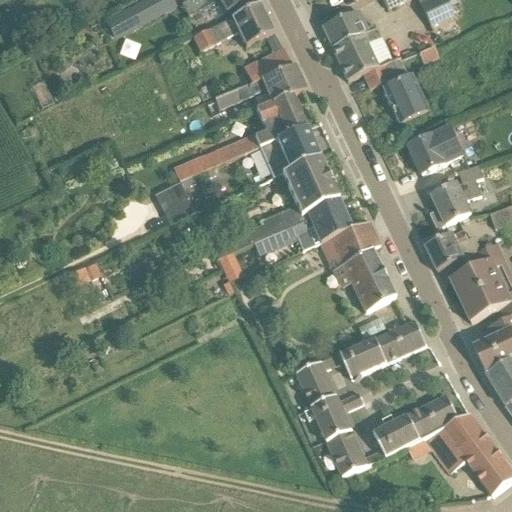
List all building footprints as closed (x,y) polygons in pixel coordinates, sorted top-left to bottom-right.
[(165,17),(155,0),(148,0),(140,5),(105,23),(116,43),(151,25),(165,17)] [(226,15),(256,0),(195,0),(182,7),(189,19),(219,2),(226,15)] [(382,0),(388,12),(411,0),(417,0),(422,10),(443,0),(433,0),(432,1),(431,0),(382,0)] [(443,0),(422,10),(431,30),(455,19),(445,0),(443,0)] [(238,37),(245,51),(274,37),(260,8),(203,34),(193,39),(200,56),(238,37)] [(374,28),(368,31),(361,15),(322,30),(333,53),(376,32),(374,28)] [(395,59),(391,62),(377,32),(376,32),(333,53),(348,85),(364,77),(365,80),(399,67),(395,59)] [(252,87),(292,70),(284,53),(245,72),(252,87)] [(383,93),(399,128),(424,114),(406,76),(404,77),(399,67),(365,80),(371,92),(392,82),(394,87),(383,93)] [(292,70),(252,87),(215,104),(219,113),(254,98),(254,97),(264,93),(271,107),(292,99),(305,94),(294,69),(292,70)] [(278,146),(307,133),(292,99),(271,107),(257,114),(263,127),(264,127),(267,135),(255,140),(254,137),(174,171),(180,186),(214,172),(213,170),(277,144),(278,146)] [(434,138),(410,150),(412,154),(410,155),(415,165),(417,164),(423,179),(447,167),(464,159),(451,131),(434,139),(434,138)] [(282,177),(319,160),(307,133),(278,146),(281,154),(269,160),(277,180),(282,177)] [(288,233),(341,210),(319,160),(282,177),(298,212),(293,215),(292,212),(263,224),(265,228),(212,250),(218,264),(219,264),(233,257),(254,248),(288,233)] [(465,220),(474,216),(468,204),(482,199),(477,183),(484,181),(480,169),(460,176),(464,188),(461,189),(460,187),(433,200),(440,214),(435,216),(433,220),(438,232),(447,228),(447,229),(465,220)] [(157,201),(170,228),(197,215),(185,192),(216,178),(214,172),(180,186),(155,198),(157,201)] [(511,226),(511,209),(491,217),(496,232),(511,226)] [(319,246),(351,233),(341,210),(288,233),(254,248),(259,259),(298,244),(302,253),(319,246)] [(341,269),(366,316),(396,302),(372,255),(380,251),(368,226),(351,233),(319,246),(332,273),(341,269)] [(476,257),(498,247),(493,237),(477,246),(474,241),(470,243),(465,233),(426,250),(439,276),(476,257)] [(464,308),(511,283),(511,274),(499,247),(498,247),(476,257),(482,269),(452,284),(464,308)] [(223,273),(237,267),(233,257),(219,264),(223,273)] [(504,324),(511,320),(511,283),(464,308),(473,327),(499,314),(504,324)] [(511,320),(504,324),(495,328),(500,341),(475,353),(487,378),(511,363),(511,320)] [(395,333),(406,359),(428,349),(416,324),(395,333)] [(387,367),(406,359),(395,333),(376,341),(387,367)] [(73,342),(69,335),(64,338),(67,345),(73,342)] [(346,354),(332,361),(335,369),(344,365),(352,383),(357,380),(387,367),(376,341),(346,354)] [(108,346),(99,349),(102,355),(110,351),(108,346)] [(312,411),(338,400),(326,373),(335,369),(332,361),(323,365),(297,377),(312,411)] [(511,363),(487,378),(508,410),(511,415),(511,363)] [(360,397),(353,400),(358,410),(365,407),(360,397)] [(441,434),(460,424),(448,399),(428,409),(441,434)] [(346,418),(345,415),(341,406),(338,400),(312,411),(321,429),(328,446),(353,436),(346,418)] [(357,410),(358,410),(353,400),(346,403),(350,413),(357,410)] [(420,444),(441,434),(428,409),(408,420),(420,444)] [(511,486),(511,471),(487,439),(471,418),(460,424),(441,434),(420,444),(409,450),(415,462),(435,452),(452,473),(466,467),(493,500),(511,486)] [(408,420),(380,434),(375,437),(383,454),(374,458),(377,465),(392,458),(409,450),(420,444),(408,420)] [(369,468),(377,465),(374,458),(366,462),(353,436),(328,446),(343,480),(369,468)]
